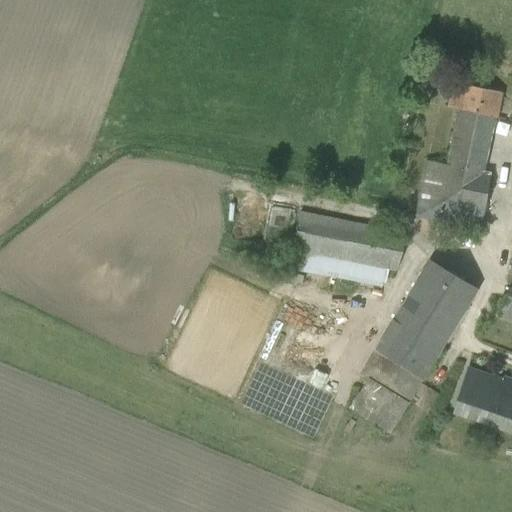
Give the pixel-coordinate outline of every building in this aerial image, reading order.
[(446,163),(426,159),(415,215),(482,228),(492,171),(485,170),(500,92),(452,81),(447,106),(457,108),(446,163)] [(292,249),(396,270),(405,238),(396,236),(398,229),(301,210),(292,249)] [(409,401),(423,379),(478,288),(429,257),(361,371),(409,401)] [(511,289),(508,288),(498,319),(511,323),(511,289)] [(511,380),(507,379),(506,382),(467,369),(457,400),(511,419),(511,380)]
